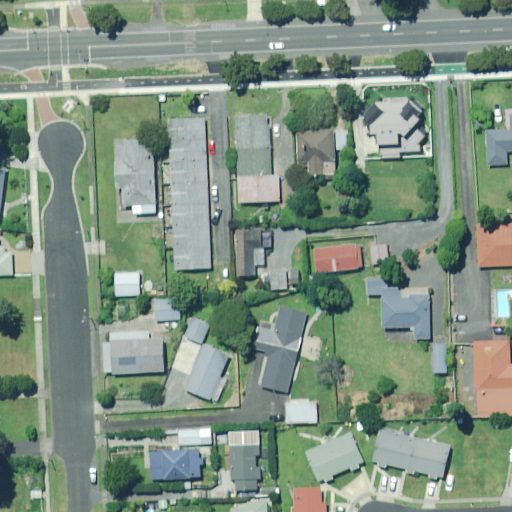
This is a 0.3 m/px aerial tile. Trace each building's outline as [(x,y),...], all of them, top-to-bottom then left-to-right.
[(283,115),(242,116),(244,203),(285,202),(285,176),(283,115)] [(218,269),(212,118),(174,120),(180,270),(218,269)] [(511,129),(491,131),(492,170),(511,169),(511,129)] [(354,131),(302,130),(302,162),(314,162),(314,175),(341,176),(341,150),(354,150),(354,131)] [(161,143),(121,144),(123,188),(128,188),(129,206),(139,206),(139,214),(163,213),(161,143)] [(12,167),(0,166),(0,231),(6,232),(12,167)] [(311,223),(311,204),(286,203),(286,222),(311,223)] [(511,221),(480,222),(480,268),(511,267),(511,221)] [(270,248),(269,230),(241,230),(243,276),(263,276),(262,248),(270,248)] [(13,251),(7,243),(7,238),(0,237),(0,275),(19,276),(18,251),(13,251)] [(370,269),(368,245),(320,249),(322,273),(370,269)] [(392,264),(391,245),(376,246),(377,265),(392,264)] [(293,289),(292,271),(276,272),(277,290),(293,289)] [(147,296),(147,273),(121,273),(121,296),(147,296)] [(372,277),(372,288),(372,295),(387,295),(387,328),(420,328),(420,339),(438,339),(437,302),(437,276),(372,277)] [(187,301),(161,300),(160,323),(186,325),(187,301)] [(273,354),(265,386),(294,393),(314,313),(286,306),(280,332),(265,328),(259,351),(273,354)] [(216,325),(198,318),(190,337),(208,345),(216,325)] [(110,374),(173,373),(172,332),(117,333),(117,344),(109,344),(110,374)] [(479,342),(483,418),(511,416),(511,346),(505,347),(505,341),(479,342)] [(242,357),(210,344),(191,390),(224,403),(233,380),(242,357)] [(452,374),(452,345),(439,345),(438,374),(452,374)] [(320,401),(288,401),(288,422),(319,422),(320,401)] [(378,431),(377,422),(366,423),(366,431),(378,431)] [(217,444),(216,429),(184,430),(185,445),(217,444)] [(418,468),(431,471),(430,476),(439,478),(440,474),(444,474),(451,445),(383,429),(376,459),(380,459),(379,464),(388,466),(389,462),(409,466),(408,470),(417,472),(418,468)] [(336,479),(335,475),(352,467),(354,472),(363,468),(361,464),(366,461),(354,432),(308,452),(320,481),(326,478),(327,483),(336,479)] [(266,490),(265,446),(236,446),(236,480),(241,480),(241,491),(266,490)] [(208,479),(207,450),(156,452),(157,480),(208,479)] [(300,489),(301,506),(297,506),(297,511),(331,511),(331,488),(300,489)] [(273,511),(273,502),(237,504),(237,511),(273,511)]
